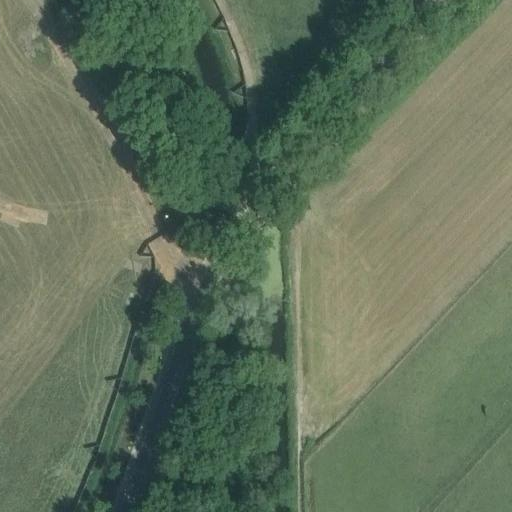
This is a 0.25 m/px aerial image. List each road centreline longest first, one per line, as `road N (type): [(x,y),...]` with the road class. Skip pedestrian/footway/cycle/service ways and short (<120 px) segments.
road 1 (tertiary): [(122,511),(194,318),(243,224),(450,0)]
road 2 (track): [(298,511),(288,207),(247,154),(204,0)]
